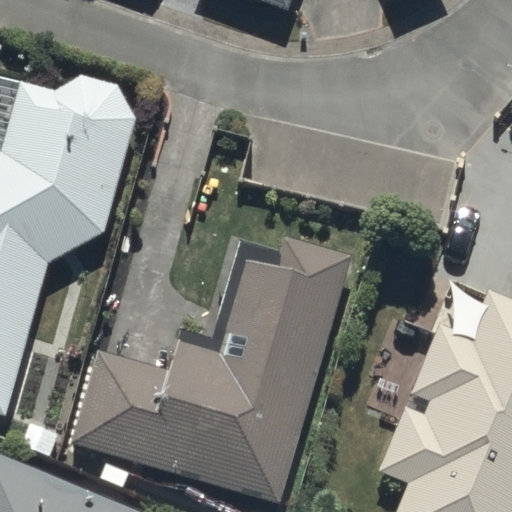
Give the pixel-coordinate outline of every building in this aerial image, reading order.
[(251,0),(288,14),(293,0),(251,0)] [(0,416),(5,418),(49,263),(105,233),(135,118),(115,86),(80,76),(53,91),(19,82),(1,153),(0,153),(0,416)] [(280,501),(350,256),(287,238),(279,267),(247,258),(221,350),(178,338),(170,368),(97,347),(70,444),(107,454),(100,476),(128,483),(134,460),(280,501)] [(511,511),(511,304),(491,296),(473,339),(443,327),(416,395),(431,401),(426,415),(405,407),(378,474),(409,486),(398,511),(511,511)] [(133,511),(0,460),(0,511),(133,511)]
